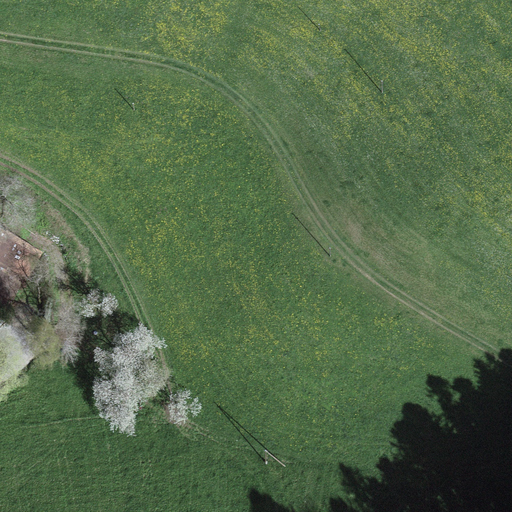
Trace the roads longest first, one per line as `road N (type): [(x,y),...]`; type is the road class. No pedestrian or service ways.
road 1 (track): [(511,361),(375,278),(331,234),(260,117),(216,81),(160,60),(0,35)]
road 2 (track): [(0,368),(38,343),(63,343),(191,433),(289,457),(439,463),(511,450)]
